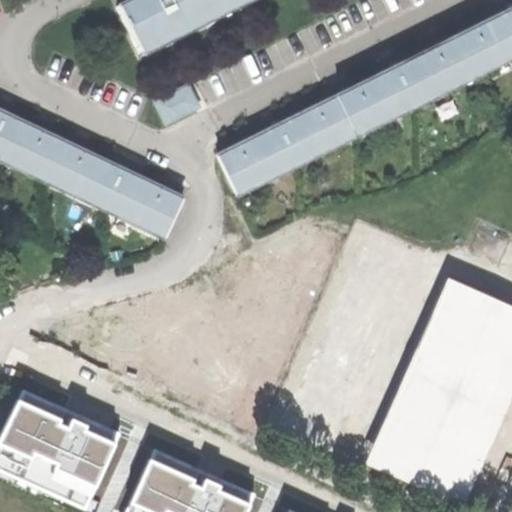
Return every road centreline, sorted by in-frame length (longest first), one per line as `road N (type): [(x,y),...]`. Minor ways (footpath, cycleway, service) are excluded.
road 1 (residential): [(372,511),(0,347)]
road 2 (residential): [(0,342),(21,313),(168,275),(202,243),(211,199),(195,164),(152,144)]
road 3 (residential): [(444,0),(152,144)]
road 4 (residential): [(152,144),(0,70)]
